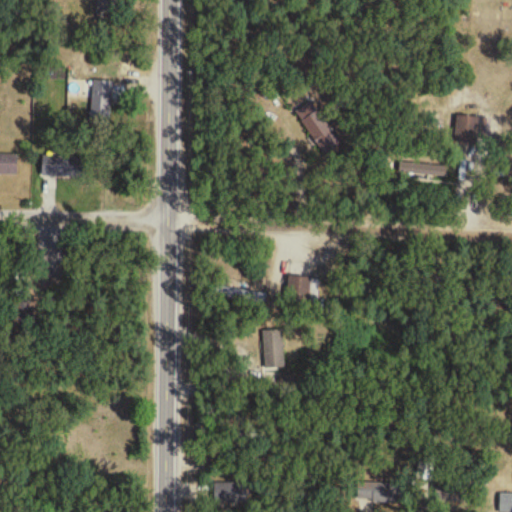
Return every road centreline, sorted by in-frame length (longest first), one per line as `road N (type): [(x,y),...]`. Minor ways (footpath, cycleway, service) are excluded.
road 1 (tertiary): [(170,511),(174,0)]
road 2 (residential): [(168,220),(511,234)]
road 3 (residential): [(168,378),(511,385)]
road 4 (residential): [(174,52),(511,53)]
road 5 (residential): [(0,216),(168,220)]
